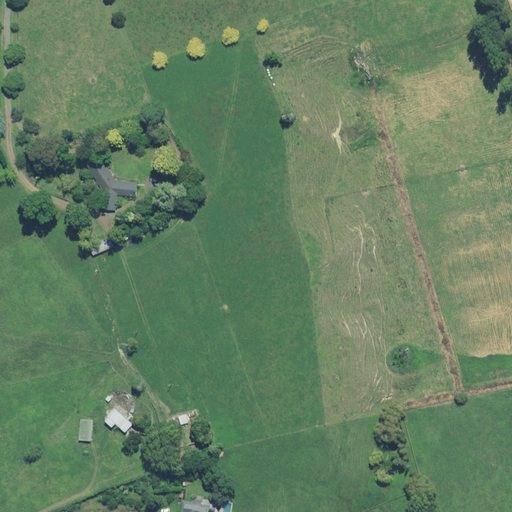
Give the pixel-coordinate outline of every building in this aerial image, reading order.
[(118,180),(104,158),(91,166),(107,192),(105,209),(118,210),(120,195),(138,197),(140,183),(118,180)] [(162,230),(170,226),(167,220),(159,224),(162,230)] [(116,247),(112,237),(92,245),(96,255),(116,247)] [(117,409),(110,416),(112,418),(108,421),(115,427),(118,423),(128,432),(139,420),(134,415),(129,420),(117,409)] [(191,423),(189,414),(182,416),(184,424),(191,423)] [(94,420),(83,419),(82,440),(93,441),(94,420)] [(212,511),(213,505),(210,504),(211,499),(204,499),(204,496),(197,495),(197,501),(186,500),(184,511),(212,511)]
